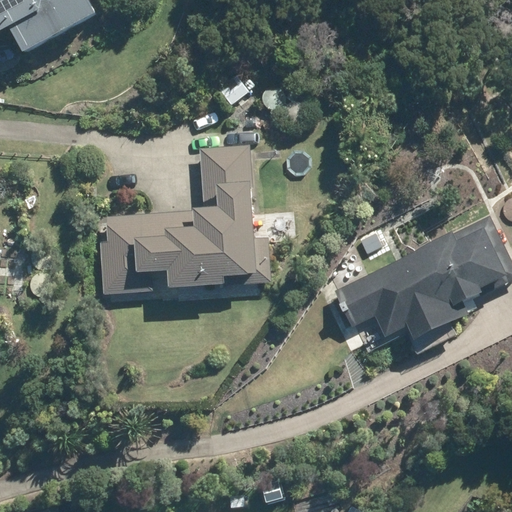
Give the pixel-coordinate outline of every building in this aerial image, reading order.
[(0,0),(0,24),(14,49),(84,10),(77,0),(0,0)] [(245,71),(218,89),(231,109),(258,90),(245,71)] [(288,97),(272,85),(258,102),(275,115),(288,97)] [(309,113),(291,100),(277,118),(296,131),(309,113)] [(247,145),(197,149),(201,207),(187,208),(187,212),(103,218),(105,244),(99,244),(102,294),(151,291),(150,282),(145,282),(144,270),(162,269),(163,288),(217,284),(217,275),(251,272),(245,188),(250,187),(247,145)] [(511,202),(502,207),(511,229),(511,202)] [(446,233),(333,292),(351,327),(372,316),(383,336),(404,325),(411,338),(463,311),(460,305),(511,277),(511,267),(485,217),(448,236),(446,233)] [(241,497),(227,498),(227,509),(242,507),(241,497)]
